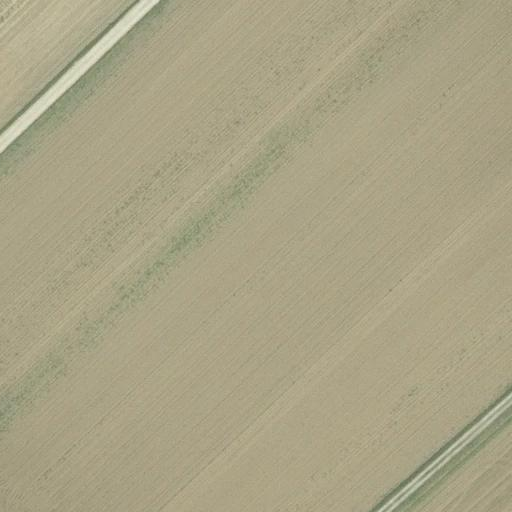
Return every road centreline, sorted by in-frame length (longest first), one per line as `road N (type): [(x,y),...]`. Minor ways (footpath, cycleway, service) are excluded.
road 1 (track): [(0,149),(151,0)]
road 2 (track): [(511,401),(384,511)]
